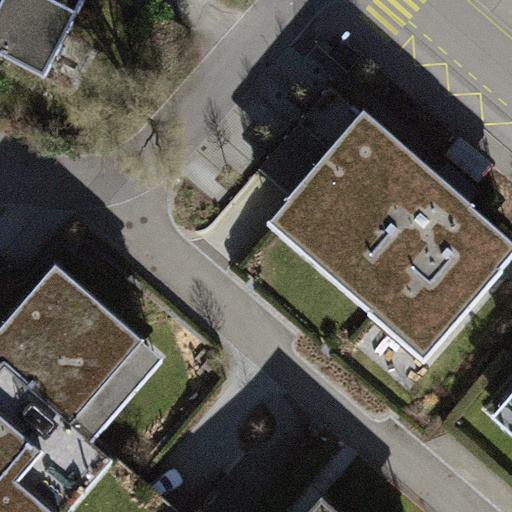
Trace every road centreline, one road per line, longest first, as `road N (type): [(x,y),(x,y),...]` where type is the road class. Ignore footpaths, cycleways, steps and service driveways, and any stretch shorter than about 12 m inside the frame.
road 1 (residential): [(126,172),(161,251),(457,511)]
road 2 (residential): [(126,172),(167,140),(296,0)]
road 3 (residential): [(0,162),(51,181),(126,172)]
